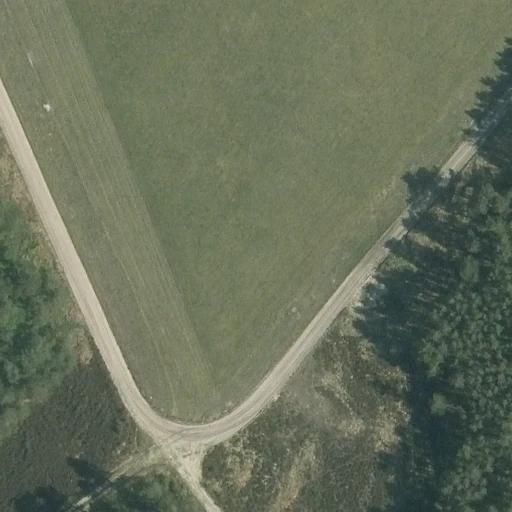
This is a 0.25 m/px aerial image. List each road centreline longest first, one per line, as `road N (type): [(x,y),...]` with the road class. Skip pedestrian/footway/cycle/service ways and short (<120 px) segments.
road 1 (track): [(511,94),(248,408),(225,426),(185,434)]
road 2 (track): [(174,432),(138,408),(0,97)]
road 3 (track): [(174,432),(77,511)]
